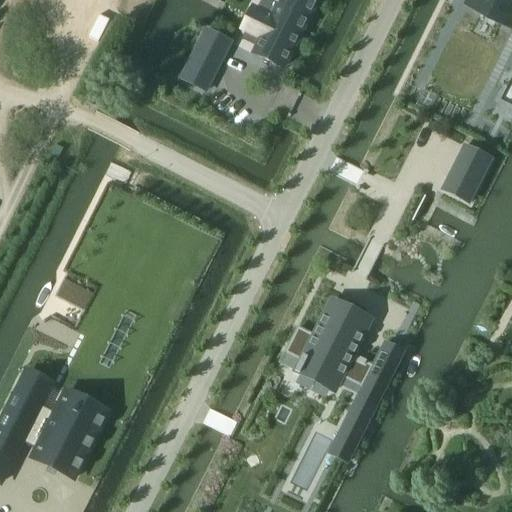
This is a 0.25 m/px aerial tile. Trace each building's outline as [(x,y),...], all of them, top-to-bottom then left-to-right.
[(253,8),(241,30),(258,39),(250,53),(283,70),(319,0),(277,0),(269,17),(253,8)] [(511,0),(467,0),(465,4),(510,28),(511,23),(511,0)] [(206,31),(194,54),(217,66),(229,43),(206,31)] [(217,66),(194,54),(181,80),(204,91),(217,66)] [(490,160),(463,147),(462,148),(463,149),(457,161),(456,161),(455,163),(456,163),(450,176),(449,175),(448,177),(449,177),(442,190),(442,189),(441,191),(443,192),(443,191),(466,203),(468,204),(469,203),(468,203),(474,190),(475,190),(476,189),(475,188),(481,175),(482,176),(483,174),(482,174),(488,162),(489,162),(490,160)] [(71,265),(61,283),(90,297),(99,280),(71,265)] [(333,306),(329,304),(328,305),(329,306),(324,315),(323,315),(322,316),(323,317),(313,337),(296,328),(278,365),(281,366),(286,356),(299,362),(293,373),(298,376),(301,372),(331,387),(330,388),(335,390),(344,374),(369,387),(345,435),(356,440),(349,455),(352,456),(402,355),(383,345),(372,367),(352,356),(369,324),(364,322),(333,307),(333,306)] [(25,373),(0,422),(0,482),(20,443),(35,451),(31,457),(73,479),(106,414),(64,393),(54,414),(38,407),(49,385),(25,373)]
